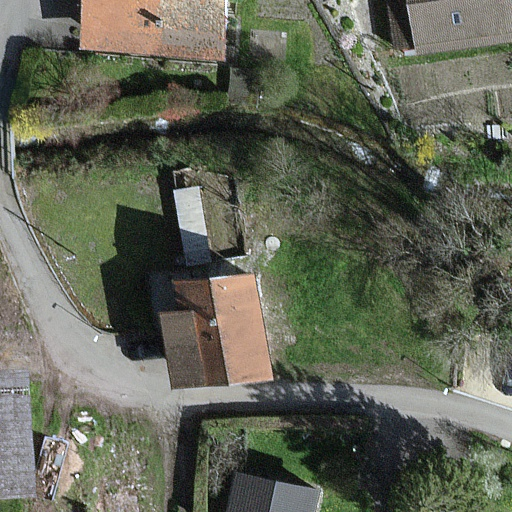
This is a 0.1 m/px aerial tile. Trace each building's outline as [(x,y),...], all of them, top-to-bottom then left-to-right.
[(221,0),(96,0),(92,45),(216,55),(221,0)] [(511,0),(409,0),(415,42),(511,28),(511,0)] [(257,279),(184,287),(188,320),(173,322),(180,385),(267,375),(257,279)] [(0,493),(25,492),(19,375),(0,375),(0,493)] [(308,511),(312,493),(240,477),(231,511),(308,511)]
